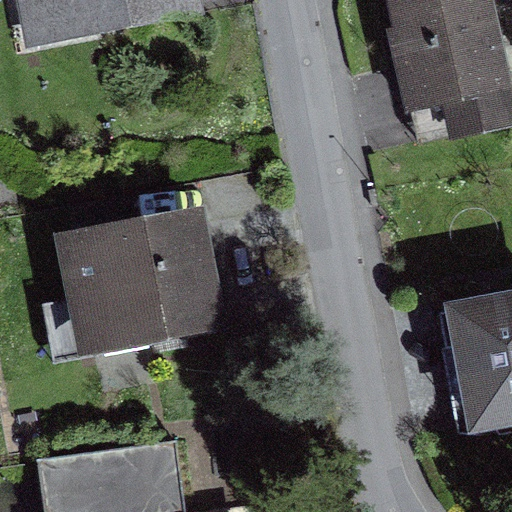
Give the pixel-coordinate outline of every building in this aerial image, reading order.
[(15,0),(26,52),(206,17),(202,0),(15,0)] [(450,138),(452,143),(511,129),(511,74),(496,0),(387,0),(394,29),(388,31),(407,117),(412,116),(418,145),(450,138)] [(55,237),(80,361),(229,332),(206,208),(55,237)] [(511,293),(444,306),(470,439),(511,430),(511,293)] [(38,461),(44,511),(184,511),(175,444),(38,461)]
